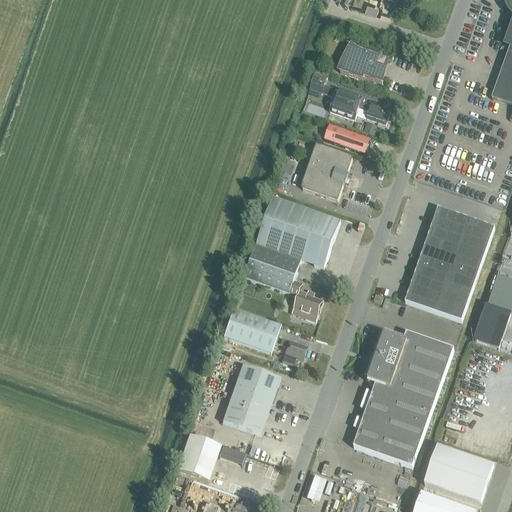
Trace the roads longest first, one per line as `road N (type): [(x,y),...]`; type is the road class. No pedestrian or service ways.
road 1 (unclassified): [(466,0),(288,511)]
road 2 (unknown): [(315,3),(448,52)]
